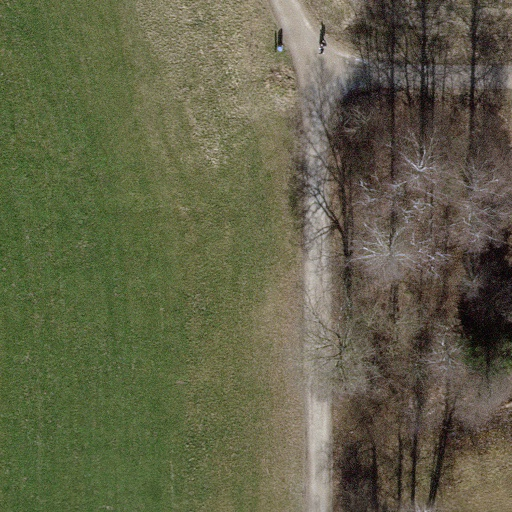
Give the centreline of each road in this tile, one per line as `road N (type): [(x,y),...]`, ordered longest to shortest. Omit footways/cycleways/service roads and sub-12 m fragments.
road 1 (track): [(317,81),(315,511)]
road 2 (track): [(317,81),(511,75)]
